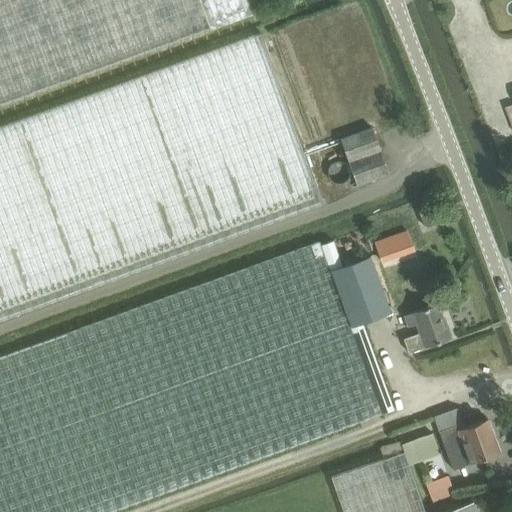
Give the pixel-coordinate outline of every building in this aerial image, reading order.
[(0,0),(0,106),(253,14),(247,0),(0,0)] [(323,206),(259,30),(31,113),(0,124),(0,321),(94,289),(323,206)] [(372,127),(340,139),(356,185),(388,174),(372,127)] [(427,209),(418,212),(424,228),(433,225),(427,209)] [(392,257),(385,238),(374,242),(381,261),(392,257)] [(332,241),(321,245),(320,242),(0,357),(0,511),(108,511),(381,414),(394,410),(363,323),(390,313),(370,256),(342,266),(332,241)] [(408,353),(450,338),(438,303),(418,310),(415,303),(403,307),(405,314),(403,315),(408,327),(415,324),(418,333),(403,339),(408,353)] [(452,411),(433,417),(452,469),(500,453),(487,418),(459,428),(452,411)] [(343,472),(330,477),(342,511),(475,511),(472,501),(441,511),(424,511),(408,463),(438,453),(431,431),(380,449),(383,459),(343,472)] [(448,476),(426,485),(431,497),(432,500),(454,492),(448,476)]
